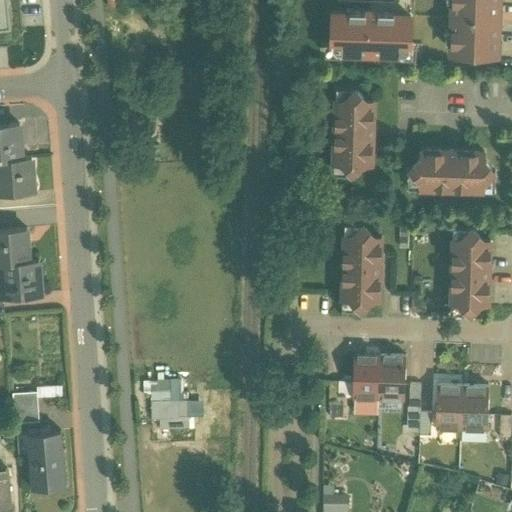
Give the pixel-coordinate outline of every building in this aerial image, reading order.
[(0,0),(0,28),(11,27),(8,0),(0,0)] [(498,0),(454,0),(453,53),(496,54),(497,22),(496,22),(496,14),(498,14),(498,0)] [(423,57),(423,12),(335,11),(335,57),(423,57)] [(356,89),(344,99),(336,99),(334,162),(342,162),(352,173),(364,163),(372,163),(374,100),(366,100),(356,89)] [(19,124),(0,125),(0,159),(22,158),(19,124)] [(485,152),(422,150),(421,158),(410,168),(420,179),(420,187),(483,190),(484,182),(495,171),(484,160),(485,152)] [(22,158),(0,159),(0,192),(34,191),(32,157),(22,158)] [(352,235),(344,235),(342,298),(350,298),(361,309),(372,299),(380,299),(382,236),(374,236),(363,224),(352,235)] [(483,239),(472,228),(461,239),(453,239),(451,301),(459,302),(470,313),(481,302),(489,303),(491,240),(483,239)] [(27,229),(0,230),(0,263),(29,261),(27,229)] [(29,261),(0,263),(3,297),(42,294),(39,261),(29,261)] [(380,354),(354,353),(353,398),(379,398),(380,354)] [(406,355),(380,354),(379,398),(405,399),(406,355)] [(161,417),(162,429),(195,427),(193,399),(184,400),(183,378),(145,380),(146,394),(152,393),(153,418),(161,417)] [(341,381),(329,381),(329,404),(341,404),(341,381)] [(422,384),(410,383),(409,406),(421,407),(422,384)] [(463,385),(437,384),(436,428),(462,429),(463,385)] [(489,386),(463,385),(462,429),(488,430),(489,386)] [(37,392),(13,394),(15,424),(40,422),(37,392)] [(432,412),(421,412),(420,435),(431,435),(432,412)] [(511,420),(511,414),(501,414),(500,437),(511,438),(511,420)] [(61,430),(28,434),(33,489),(66,486),(61,430)] [(0,466),(0,505),(10,505),(7,465),(0,466)] [(347,497),(324,497),(324,510),(347,510),(347,497)]
